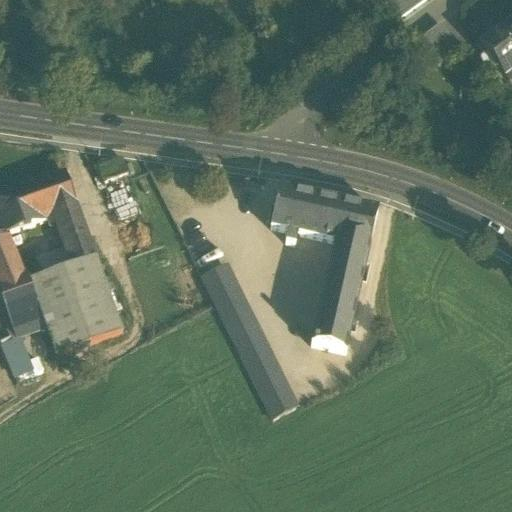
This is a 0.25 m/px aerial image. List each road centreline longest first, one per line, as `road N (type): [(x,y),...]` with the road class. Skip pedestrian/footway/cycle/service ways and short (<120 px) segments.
road 1 (secondary): [(511,232),(388,178),(242,148)]
road 2 (residential): [(242,148),(455,0)]
road 3 (secondary): [(242,148),(0,113)]
